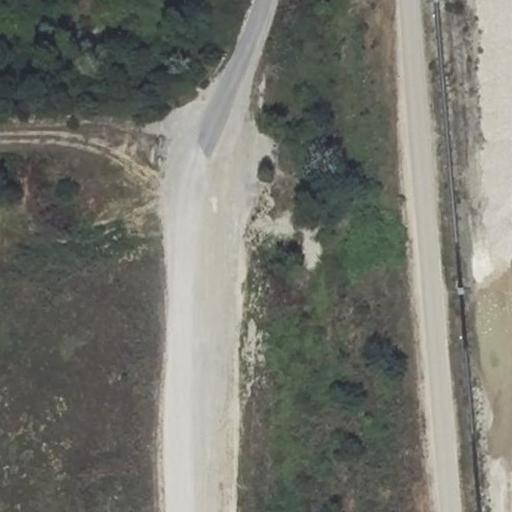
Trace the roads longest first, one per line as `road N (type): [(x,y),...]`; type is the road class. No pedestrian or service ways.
road 1 (unknown): [(174,511),(164,396),(174,231),(189,155),(263,0)]
road 2 (unknown): [(411,0),(441,511)]
